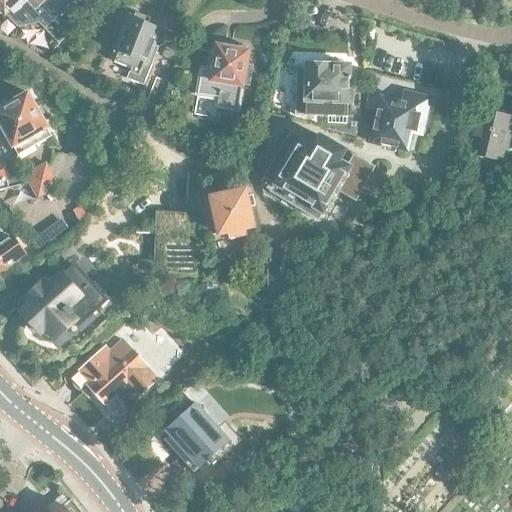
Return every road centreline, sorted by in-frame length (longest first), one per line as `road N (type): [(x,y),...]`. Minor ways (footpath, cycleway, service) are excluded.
road 1 (residential): [(511,38),(361,0)]
road 2 (secondary): [(122,511),(37,426)]
